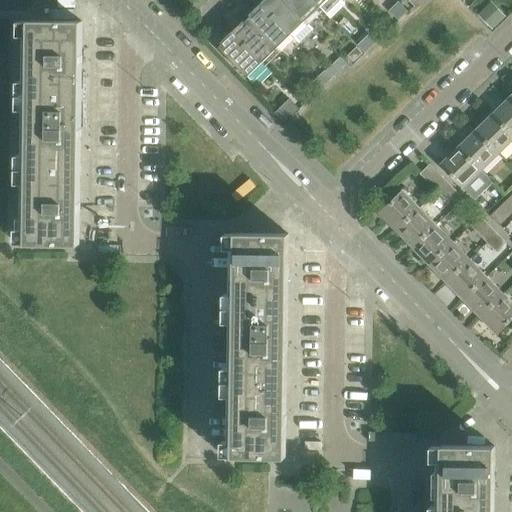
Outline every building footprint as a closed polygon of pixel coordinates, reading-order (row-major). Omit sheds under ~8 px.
[(312,28),(305,21),(285,0),(268,0),(263,5),(291,35),(298,42),(312,28)] [(320,7),(313,0),(285,0),(305,21),(320,7)] [(291,35),(263,5),(248,19),(276,49),(291,35)] [(276,49),(248,19),(233,34),(261,63),(276,49)] [(82,65),(82,55),(82,22),(30,22),(29,96),(81,97),(82,65)] [(261,63),(233,34),(218,48),(246,78),(261,63)] [(80,171),(81,129),(81,97),(29,96),(28,170),(80,171)] [(511,100),(510,98),(494,113),(511,132),(511,100)] [(511,140),(511,132),(494,113),(476,131),(499,154),(511,140)] [(499,154),(476,131),(458,149),(480,172),(499,154)] [(480,172),(458,149),(440,165),(463,189),(480,172)] [(447,182),(430,166),(421,175),(437,192),(447,182)] [(79,213),(80,202),(80,171),(28,170),(27,244),(79,245),(79,213)] [(446,201),(455,191),(447,182),(437,192),(446,201)] [(394,230),(418,208),(402,191),(378,214),(394,230)] [(511,214),(511,203),(508,199),(499,208),(508,218),(511,214)] [(413,249),(436,226),(418,208),(394,230),(413,249)] [(508,218),(499,208),(490,216),(500,226),(508,218)] [(496,233),(480,216),(470,226),(487,242),(496,233)] [(430,266),(453,243),(436,226),(413,249),(430,266)] [(507,243),(496,233),(487,242),(497,253),(507,243)] [(288,309),(288,268),(289,235),(237,234),(236,308),(288,309)] [(445,282),(469,260),(453,243),(430,266),(445,282)] [(463,300),(486,277),(469,260),(445,282),(463,300)] [(480,318),(504,295),(486,277),(463,300),(480,318)] [(497,335),(511,319),(511,303),(504,295),(480,318),(497,335)] [(286,383),(288,309),(236,308),(235,382),(286,383)] [(285,457),(286,383),(235,382),(234,457),(285,457)] [(493,511),(494,489),(494,479),(495,447),(443,446),(441,511),(493,511)]
